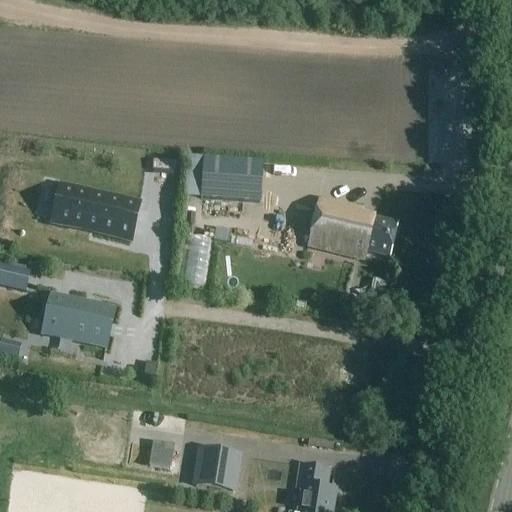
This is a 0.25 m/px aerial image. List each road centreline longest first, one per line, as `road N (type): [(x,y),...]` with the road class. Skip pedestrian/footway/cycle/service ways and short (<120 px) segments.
road 1 (unclassified): [(437,511),(496,247),(506,149),(506,0)]
road 2 (track): [(472,356),(159,312),(160,228)]
